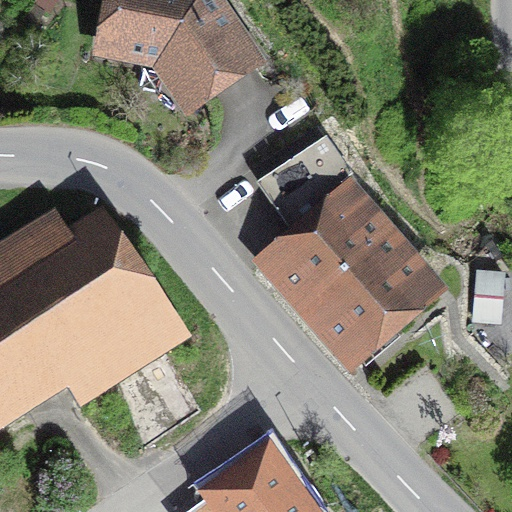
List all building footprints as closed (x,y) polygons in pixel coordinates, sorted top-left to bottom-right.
[(35,27),(53,0),(38,0),(24,20),(35,27)] [(268,70),(224,0),(103,0),(92,58),(153,72),(186,121),(268,70)] [(448,295),(447,294),(356,181),(327,137),(257,184),(288,232),(251,263),(349,378),(365,365),(374,375),(404,349),(396,340),(448,295)] [(0,434),(67,393),(79,412),(190,342),(105,208),(68,232),(55,210),(0,244),(0,434)] [(473,325),(503,327),(507,274),(477,272),(473,325)] [(203,504),(191,511),(319,511),(272,445),(198,497),(203,504)]
